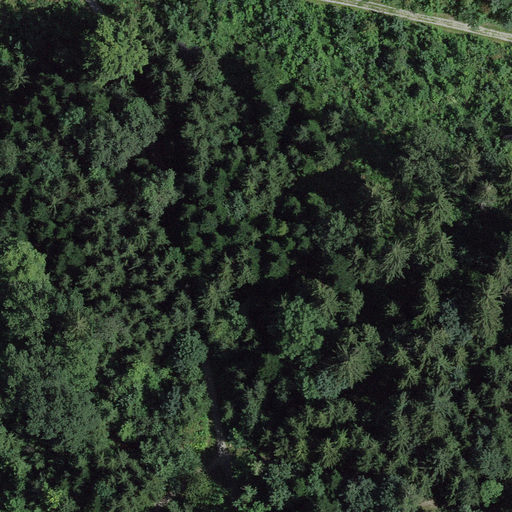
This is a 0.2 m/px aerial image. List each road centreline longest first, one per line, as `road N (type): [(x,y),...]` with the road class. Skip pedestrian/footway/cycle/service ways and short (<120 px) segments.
road 1 (track): [(239,511),(180,233),(125,46),(89,0)]
road 2 (track): [(511,496),(257,460),(203,471),(153,511)]
road 3 (track): [(511,35),(340,0)]
